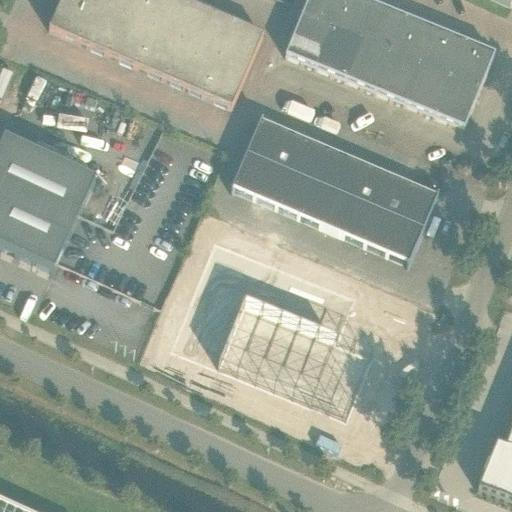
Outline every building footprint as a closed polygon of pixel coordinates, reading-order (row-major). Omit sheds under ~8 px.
[(65,0),(51,35),(111,60),(230,108),(261,33),(179,0),(65,0)] [(494,59),(375,10),(350,0),(309,0),(284,61),(463,134),(494,59)] [(441,192),(381,168),(262,119),(231,195),(410,268),(441,192)] [(95,187),(3,144),(0,151),(0,254),(53,279),(95,187)] [(214,244),(170,354),(345,425),(372,360),(337,346),(355,301),(214,244)] [(495,450),(476,495),(511,509),(511,436),(505,454),(495,450)]
